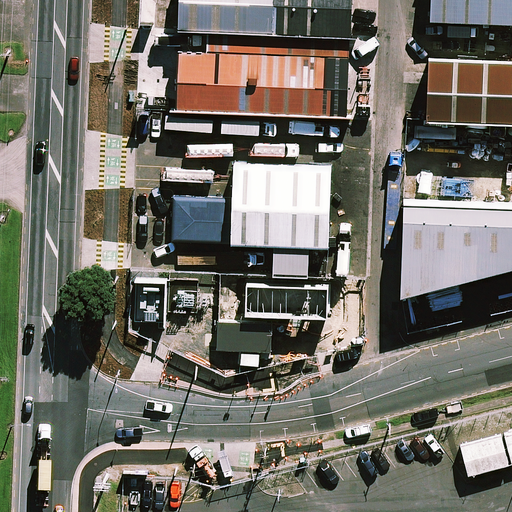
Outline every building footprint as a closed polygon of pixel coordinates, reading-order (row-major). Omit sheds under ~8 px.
[(349,0),(179,0),(179,21),(349,26),(349,0)] [(511,0),(431,0),(431,10),(511,12),(511,0)] [(350,45),(181,40),(180,95),(348,100),(350,45)] [(511,49),(428,47),(426,112),(511,114),(511,49)] [(330,155),(235,152),(233,234),(328,237),(330,155)] [(511,196),(409,194),(406,281),(511,257),(511,196)] [(360,295),(338,294),(337,325),(359,326),(360,295)] [(220,349),(261,351),(260,358),(272,358),(272,351),(273,323),(221,321),(220,349)] [(510,464),(502,435),(463,445),(470,474),(510,464)]
